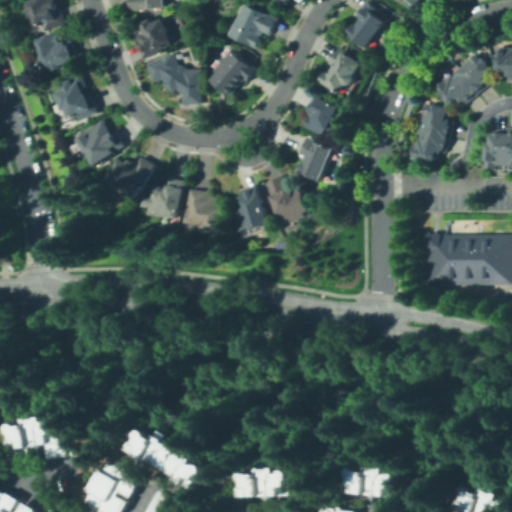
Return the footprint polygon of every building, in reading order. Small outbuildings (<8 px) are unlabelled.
[(58,0),(61,8),(63,7),(69,24),(48,32),(45,24),(40,27),(36,17),(30,20),(27,11),(29,10),(27,4),(34,1),(33,0),(58,0)] [(169,0),(170,7),(134,11),(132,0),(169,0)] [(391,21),(385,30),(385,32),(378,41),(376,41),(372,47),(352,32),(359,23),(360,24),(365,17),(360,13),(370,0),(384,10),(381,14),(391,21)] [(281,19),(273,35),(266,32),(263,38),(264,39),(261,45),(259,45),(258,48),(231,34),(238,19),(240,20),(249,3),(281,19)] [(154,18),(156,23),(167,18),(170,26),(171,27),(173,30),(172,32),(177,44),(165,49),(166,51),(147,59),(138,37),(140,37),(136,28),(145,24),(144,22),(154,18)] [(60,32),(64,42),(75,39),(82,59),(77,61),(67,64),(68,67),(51,74),(48,64),(46,64),(44,58),(42,57),(39,50),(43,49),(39,40),(60,32)] [(201,63),(198,54),(192,56),(189,46),(175,51),(181,70),(201,63)] [(511,78),(509,78),(509,76),(505,76),(505,71),(496,71),(496,46),(511,46),(511,78)] [(366,63),(358,75),(359,79),(356,85),(350,85),(348,84),(344,93),(324,80),(329,70),(332,72),(336,67),(332,64),(342,48),(366,63)] [(493,70),(485,76),(488,80),(483,83),(485,86),(475,93),(456,69),(470,58),(468,56),(477,49),(493,70)] [(236,50),(247,59),(248,58),(261,69),(251,82),(248,79),(234,96),(215,80),(221,72),(219,70),(236,50)] [(176,52),(181,65),(185,65),(189,68),(205,69),(206,104),(187,104),(186,93),(181,89),(178,93),(166,84),(168,81),(164,79),(156,82),(149,64),(176,52)] [(475,93),(464,102),(463,101),(459,104),(456,100),(449,106),(438,92),(439,92),(435,86),(450,73),(452,75),(455,73),(453,71),(456,69),(475,93)] [(86,88),(89,94),(90,93),(91,94),(94,92),(102,112),(84,120),(82,116),(74,119),(70,109),(65,111),(62,102),(63,101),(59,93),(67,89),(65,84),(85,75),(90,86),(86,88)] [(342,107),(332,129),(330,128),(327,136),(307,127),(314,112),(310,110),(317,95),(342,107)] [(419,127),(423,112),(421,111),(423,101),(449,106),(446,118),(449,118),(449,119),(453,120),(449,134),(419,127)] [(108,123),(115,133),(121,129),(130,146),(99,167),(79,139),(84,136),(84,133),(88,130),(91,131),(108,119),(111,122),(108,123)] [(492,126),(492,130),(489,130),(489,138),(492,138),(492,143),(488,143),(488,167),(499,167),(499,169),(507,169),(507,164),(508,164),(508,126),(492,126)] [(449,134),(445,154),(440,153),(438,161),(412,155),(417,135),(419,136),(420,133),(418,133),(419,127),(449,134)] [(339,147),(325,181),(307,173),(306,175),(303,173),(304,171),(303,170),(307,163),(309,157),(302,155),(310,136),(339,147)] [(160,164),(141,198),(110,181),(122,158),(130,163),(133,159),(140,163),(139,164),(141,165),(146,156),(160,164)] [(286,175),(291,189),(295,187),(296,189),(304,185),(314,211),(309,213),(311,217),(296,223),(295,218),(285,222),(270,182),(286,175)] [(190,180),(185,218),(153,215),(154,208),(146,207),(147,195),(155,196),(156,188),(158,188),(158,185),(168,186),(169,177),(190,180)] [(258,184),(262,194),(264,193),(276,225),(266,229),(265,227),(256,230),(256,228),(244,232),(236,211),(244,208),(240,198),(245,196),(243,190),(258,184)] [(231,205),(227,234),(205,231),(206,224),(190,223),(194,189),(213,191),(212,196),(222,197),(221,204),(231,205)] [(511,234),(511,284),(431,285),(431,234),(511,234)] [(56,415),(56,418),(60,417),(64,420),(65,424),(63,428),(63,433),(68,432),(69,441),(71,441),(72,446),(79,445),(81,454),(17,465),(14,450),(16,450),(15,441),(19,440),(18,435),(15,433),(14,428),(16,424),(21,424),(21,421),(56,415)] [(152,429),(164,435),(166,430),(175,435),(171,441),(176,444),(185,442),(187,451),(193,454),(196,448),(204,453),(201,458),(210,465),(212,471),(210,474),(206,475),(203,479),(207,482),(202,490),(134,449),(139,441),(144,443),(146,439),(145,434),(147,430),(152,429)] [(0,455),(9,455),(9,470),(0,470),(0,455)] [(114,462),(118,465),(119,462),(125,466),(126,464),(132,468),(133,467),(137,469),(135,471),(148,479),(145,485),(147,486),(139,498),(128,492),(126,496),(137,503),(131,511),(107,511),(106,511),(107,510),(101,506),(102,504),(96,501),(97,499),(93,497),(97,491),(94,489),(106,469),(109,471),(114,462)] [(392,464),(391,467),(400,468),(400,472),(404,472),(406,475),(406,481),(403,483),(402,488),(407,489),(406,498),(352,492),(353,483),(358,483),(358,478),(355,474),(356,470),(359,467),(364,468),(364,465),(373,466),(373,462),(392,464)] [(283,468),(292,468),(292,471),(296,471),(299,474),(299,478),(297,480),(297,486),(302,486),(302,496),(247,497),(247,487),(252,487),(252,482),(249,478),(248,474),(251,471),(256,471),(256,468),(264,468),(264,464),(283,464),(283,468)] [(490,484),(506,490),(505,495),(511,498),(511,500),(511,511),(471,511),(461,508),(464,499),(469,501),(471,496),(469,492),(470,488),(475,486),(479,488),(480,486),(488,489),(490,484)] [(179,498),(169,511),(152,511),(166,490),(179,498)] [(0,511),(0,503),(8,491),(14,494),(15,493),(27,500),(20,511),(22,511),(25,511),(31,503),(43,510),(42,511),(43,511),(0,511)]
